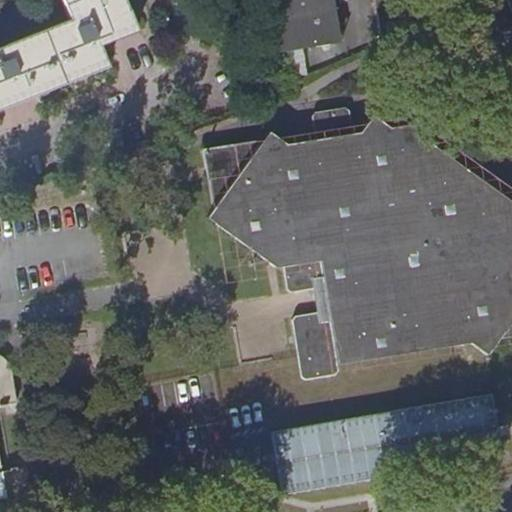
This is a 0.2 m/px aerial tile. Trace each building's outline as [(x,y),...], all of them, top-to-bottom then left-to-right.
[(0,47),(0,109),(108,67),(100,46),(137,31),(124,0),(62,0),(71,20),(0,47)] [(333,0),(268,0),(278,55),(341,45),(333,0)] [(383,35),(398,33),(405,0),(392,0),(393,2),(388,3),(378,5),(383,35)] [(383,35),(378,5),(375,5),(380,39),(398,36),(398,33),(383,35)] [(265,149),(205,159),(215,217),(207,226),(272,276),(282,274),(285,295),(312,292),(316,318),(293,322),(301,386),(339,380),(337,366),(469,349),(490,361),(504,344),(511,342),(511,210),(432,150),(436,143),(419,131),(393,137),(377,124),(363,142),(355,143),(352,118),(316,122),(319,150),(289,153),(271,141),(265,149)] [(0,499),(13,497),(21,490),(26,483),(27,474),(25,466),(0,471),(0,405),(16,403),(7,367),(2,358),(0,356),(0,499)] [(492,393),(269,431),(280,494),(503,456),(492,393)]
